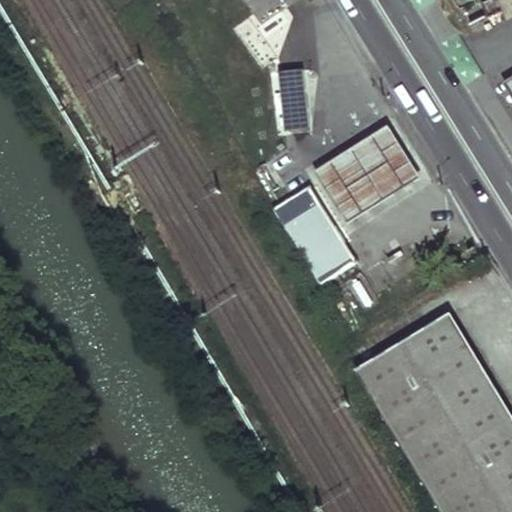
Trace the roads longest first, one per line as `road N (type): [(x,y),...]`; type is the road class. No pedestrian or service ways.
road 1 (primary): [(356,0),(511,251)]
road 2 (primary): [(511,191),(394,0)]
